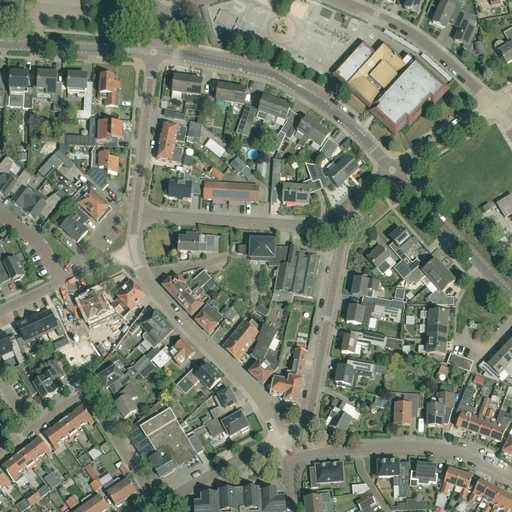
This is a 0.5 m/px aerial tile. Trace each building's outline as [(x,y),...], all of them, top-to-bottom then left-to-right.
[(417,15),(424,1),(427,2),(428,0),(409,0),(405,9),(417,15)] [(463,6),(462,6),(465,0),(452,0),(449,7),(442,4),(434,24),(446,29),(447,24),(452,14),(458,17),(459,16),(460,11),(463,6)] [(217,46),(207,8),(202,10),(212,47),(217,46)] [(468,20),(459,16),(458,17),(454,27),(459,30),(454,42),(467,47),(474,31),(473,30),(476,23),(468,20)] [(497,55),(499,54),(506,66),(511,62),(511,29),(504,35),(507,41),(504,45),(503,44),(502,43),(501,43),(499,43),(498,43),(496,44),(495,45),(495,46),(494,47),(494,48),(494,50),(497,55)] [(391,33),(385,30),(385,32),(383,34),(417,55),(420,51),(408,42),(398,37),(391,33)] [(402,63),(383,46),(373,57),(362,46),(335,76),(370,108),(373,105),(375,107),(369,113),(371,115),(374,117),(376,119),(396,137),(406,126),(409,129),(431,105),(434,108),(450,91),(446,88),(414,58),(412,61),(408,58),(402,63)] [(453,80),(424,54),(421,58),(450,84),(453,80)] [(23,99),(22,110),(32,111),(33,96),(27,96),(28,74),(10,73),(9,98),(23,99)] [(61,99),(55,99),(56,82),(56,75),(38,74),(37,91),(47,91),(46,96),(51,96),(51,104),(54,105),(54,113),(60,113),(61,99)] [(84,99),(85,99),(86,82),(86,77),(69,76),(68,92),(78,93),(77,98),(84,99)] [(98,100),(105,101),(105,108),(118,108),(119,86),(113,85),(114,78),(101,77),(100,94),(98,94),(98,100)] [(185,102),(186,96),(188,80),(174,78),(172,94),(181,95),(180,101),(185,102)] [(188,80),(186,96),(200,97),(202,81),(188,80)] [(76,119),(90,120),(91,112),(92,83),(86,82),(85,99),(84,99),(83,111),(77,111),(76,119)] [(230,104),(232,88),(218,86),(216,102),(230,104)] [(232,88),(230,104),(243,106),(246,90),(232,88)] [(206,114),(208,98),(202,97),(200,113),(206,114)] [(208,98),(206,114),(212,114),(214,99),(208,98)] [(263,125),(268,127),(277,103),(264,98),(257,119),(264,122),(263,125)] [(274,129),(277,120),(285,122),(290,107),(277,103),(268,127),(274,129)] [(247,123),(252,109),(246,107),(241,121),(247,123)] [(252,109),(247,123),(252,125),(257,110),(252,109)] [(91,112),(90,120),(92,120),(98,121),(98,113),(91,112)] [(170,114),(169,119),(184,122),(185,117),(170,114)] [(98,143),(111,143),(111,140),(118,140),(122,140),(122,126),(104,125),(105,121),(98,121),(92,120),(92,122),(92,123),(92,124),(93,124),(93,125),(94,125),(99,125),(99,139),(98,143)] [(303,149),(318,128),(306,120),(297,133),(304,138),(298,146),(303,149)] [(285,138),(292,125),(287,122),(280,135),(279,135),(272,150),(278,153),(285,138)] [(162,124),(161,133),(185,138),(186,129),(162,124)] [(292,125),(285,138),(290,141),(297,128),(292,125)] [(318,128),(303,149),(309,141),(320,149),(329,136),(318,128)] [(175,142),(184,144),(185,138),(161,133),(159,142),(174,145),(175,142)] [(186,143),(193,145),(194,140),(200,142),(201,136),(188,133),(186,143)] [(66,147),(95,148),(103,148),(117,149),(118,140),(111,140),(111,143),(98,143),(99,139),(67,138),(66,145),(66,147)] [(210,139),(204,146),(220,158),(225,151),(210,139)] [(324,157),(333,144),(328,141),(319,154),(324,157)] [(174,149),(174,145),(159,142),(157,151),(181,156),(182,150),(174,149)] [(333,144),(324,157),(329,161),(338,148),(333,144)] [(102,156),(103,148),(95,148),(91,155),(100,156),(99,171),(91,170),(86,176),(103,192),(108,186),(107,186),(108,176),(117,177),(118,161),(109,160),(109,157),(102,156)] [(180,165),(181,156),(157,151),(156,160),(180,165)] [(56,172),(62,165),(69,171),(74,166),(65,158),(59,152),(48,164),(47,163),(38,173),(47,181),(59,192),(66,198),(77,208),(78,207),(96,223),(109,210),(79,183),(74,188),(56,172)] [(236,173),(246,166),(239,156),(229,164),(236,173)] [(185,157),(183,166),(193,168),(194,162),(191,162),(192,158),(185,157)] [(0,193),(6,198),(10,192),(16,184),(8,177),(13,165),(6,159),(1,166),(0,167),(0,193)] [(348,159),(342,164),(337,159),(332,163),(337,168),(348,180),(358,171),(348,159)] [(295,206),(297,188),(279,186),(280,162),(273,161),(271,195),(283,196),(283,205),(295,206)] [(258,163),(257,176),(265,177),(266,164),(258,163)] [(319,181),(314,167),(305,165),(312,184),(319,181)] [(319,181),(325,179),(319,165),(314,167),(319,181)] [(249,182),(255,177),(246,166),(240,171),(249,182)] [(337,190),(348,180),(337,168),(327,178),(337,190)] [(190,200),(190,196),(190,186),(200,187),(201,182),(190,177),(179,172),(178,183),(177,183),(176,184),(169,184),(169,189),(167,189),(166,191),(165,196),(167,197),(168,197),(168,199),(190,200)] [(16,184),(10,192),(16,197),(12,203),(21,210),(22,208),(25,210),(34,197),(25,190),(30,178),(24,173),(16,184)] [(204,185),(203,200),(257,204),(258,188),(204,185)] [(297,188),(295,206),(309,207),(310,189),(297,188)] [(66,198),(59,192),(43,204),(34,197),(25,210),(27,211),(26,213),(35,220),(39,215),(46,220),(60,201),(62,202),(66,198)] [(511,199),(511,197),(497,206),(505,220),(511,215),(511,220),(511,199)] [(490,205),(483,209),(486,214),(491,211),(491,208),(490,205)] [(82,228),(88,221),(78,211),(60,230),(77,245),(88,233),(82,228)] [(393,244),(389,247),(399,259),(401,263),(407,269),(411,274),(419,267),(421,265),(417,260),(412,264),(404,256),(411,250),(411,249),(414,246),(418,242),(414,237),(410,241),(400,230),(389,240),(393,244)] [(179,239),(179,240),(177,240),(175,241),(175,245),(176,247),(178,247),(178,253),(197,254),(197,253),(205,253),(212,254),(213,246),(220,246),(221,238),(206,237),(206,245),(198,245),(198,237),(186,236),(186,240),(179,239)] [(238,255),(250,255),(250,259),(251,259),(260,259),(269,260),(269,263),(269,268),(279,268),(280,267),(287,268),(289,257),(283,257),(283,260),(278,259),(278,249),(274,249),(274,248),(274,247),(275,242),(260,241),(251,241),(250,243),(245,243),(245,247),(238,247),(238,255)] [(293,296),(302,298),(309,299),(317,261),(306,259),(306,257),(296,255),(297,250),(290,249),(289,257),(287,268),(280,267),(279,268),(277,279),(275,292),(293,296)] [(380,249),(367,259),(375,269),(384,262),(390,270),(395,266),(388,257),(385,253),(384,254),(380,249)] [(5,255),(0,257),(0,270),(1,273),(7,271),(11,280),(12,282),(13,281),(14,283),(21,280),(20,278),(24,276),(16,259),(8,263),(5,255)] [(411,274),(403,281),(409,287),(409,288),(414,284),(416,286),(421,282),(426,289),(432,284),(445,273),(436,262),(424,272),(419,267),(411,274)] [(397,266),(393,270),(403,281),(411,274),(407,269),(401,263),(397,266)] [(0,274),(0,284),(0,285),(11,280),(7,271),(1,273),(0,274)] [(432,284),(426,289),(427,289),(432,284),(438,291),(432,296),(428,300),(434,307),(447,307),(447,299),(444,302),(440,296),(443,293),(454,283),(445,273),(432,284)] [(200,290),(211,280),(205,274),(194,284),(191,280),(189,278),(183,284),(178,278),(173,283),(170,280),(163,287),(180,307),(199,289),(200,290)] [(355,280),(354,287),(351,288),(351,293),(352,295),(352,296),(372,300),(374,293),(377,293),(379,284),(368,282),(368,280),(367,278),(364,277),(362,278),(361,281),(355,280)] [(130,282),(115,296),(118,300),(111,307),(123,320),(125,318),(144,300),(145,298),(130,282)] [(203,293),(200,290),(199,289),(180,307),(191,319),(202,308),(206,311),(207,309),(212,303),(209,301),(203,307),(196,300),(203,293)] [(395,289),(395,299),(404,299),(404,290),(395,289)] [(293,296),(275,292),(274,295),(273,299),(291,302),(293,296)] [(88,300),(80,304),(85,313),(82,314),(88,328),(118,315),(111,307),(110,308),(108,302),(105,304),(100,294),(88,300)] [(374,307),(386,309),(391,310),(392,303),(375,299),(375,300),(374,307)] [(212,303),(207,309),(206,311),(195,323),(209,336),(218,324),(217,323),(220,319),(216,316),(217,314),(214,312),(219,306),(214,301),(212,303)] [(256,311),(266,316),(269,310),(259,305),(256,311)] [(391,310),(386,309),(374,307),(372,313),(389,317),(391,310)] [(371,312),(364,311),(349,308),(347,324),(361,326),(360,329),(368,330),(371,312)] [(229,312),(225,309),(221,314),(224,317),(229,312)] [(237,315),(230,310),(225,317),(232,323),(237,315)] [(65,334),(59,321),(55,323),(50,312),(39,317),(47,335),(56,331),(59,337),(65,334)] [(144,341),(163,322),(154,313),(140,327),(146,333),(142,337),(142,339),(144,341)] [(429,328),(447,329),(448,315),(430,314),(421,314),(421,320),(429,321),(429,328)] [(75,316),(65,321),(70,333),(80,328),(75,316)] [(39,317),(28,322),(36,340),(39,345),(44,343),(41,337),(47,335),(39,317)] [(22,338),(16,341),(21,352),(28,349),(26,344),(36,340),(28,322),(17,327),(22,338)] [(163,322),(144,341),(153,350),(158,346),(173,332),(163,322)] [(127,333),(128,333),(131,337),(139,329),(134,324),(131,327),(129,330),(127,333)] [(223,349),(238,363),(259,336),(248,326),(245,324),(223,349)] [(262,366),(269,350),(277,334),(264,327),(262,330),(260,337),(257,343),(258,344),(252,359),(258,364),(262,366)] [(446,343),(447,329),(429,328),(420,327),(420,334),(428,334),(428,335),(428,342),(446,343)] [(4,334),(0,335),(0,355),(1,357),(12,352),(19,367),(21,367),(27,364),(24,359),(21,352),(16,341),(9,344),(8,341),(4,334)] [(344,338),(341,354),(350,355),(354,356),(354,355),(359,356),(360,356),(361,347),(370,348),(370,346),(400,352),(402,342),(363,335),(363,341),(344,337),(344,338)] [(173,348),(167,354),(168,355),(167,356),(180,369),(186,362),(195,354),(182,341),(174,349),(173,348)] [(445,357),(446,343),(428,342),(428,348),(419,348),(418,355),(427,355),(427,356),(445,357)] [(44,343),(39,345),(41,351),(44,356),(49,353),(44,343)] [(297,345),(296,352),(306,354),(307,347),(297,345)] [(511,354),(505,348),(496,358),(510,371),(511,372),(511,354)] [(279,369),(278,368),(279,365),(269,356),(272,352),(269,350),(262,366),(258,364),(255,368),(256,368),(268,380),(279,369)] [(27,364),(44,356),(41,351),(24,359),(27,364)] [(161,370),(163,368),(170,361),(162,352),(152,362),(161,370)] [(275,378),(271,396),(280,398),(279,400),(284,401),(284,403),(289,404),(293,404),(297,405),(302,381),(307,354),(306,354),(296,352),(292,371),(290,378),(289,381),(286,381),(275,378)] [(469,374),(471,368),(473,363),(457,357),(450,355),(446,365),(469,374)] [(150,363),(145,358),(144,357),(133,368),(133,369),(139,375),(150,363)] [(490,369),(483,377),(498,382),(501,379),(499,378),(504,373),(511,380),(511,372),(510,371),(496,358),(488,367),(490,369)] [(373,366),(367,364),(348,361),(346,369),(339,368),(335,384),(336,385),(336,387),(344,389),(344,386),(349,387),(351,381),(357,382),(358,376),(371,379),(373,366)] [(143,380),(155,369),(150,363),(139,375),(143,380)] [(64,377),(59,368),(56,364),(45,371),(48,376),(37,382),(33,375),(28,378),(21,367),(19,367),(14,370),(16,372),(17,374),(22,382),(32,398),(38,394),(43,402),(64,389),(59,381),(64,377)] [(438,374),(445,377),(448,369),(441,366),(438,374)] [(196,367),(176,387),(182,392),(190,384),(193,387),(199,381),(209,391),(220,380),(207,367),(202,373),(196,367)] [(114,397),(117,395),(122,391),(131,382),(134,380),(128,370),(124,373),(120,376),(115,368),(98,379),(101,384),(100,386),(102,390),(105,390),(106,391),(109,388),(114,397)] [(268,380),(256,368),(255,368),(249,374),(262,387),(268,380)] [(122,391),(117,395),(114,397),(118,403),(115,405),(123,420),(136,412),(130,402),(136,398),(133,392),(135,390),(130,384),(129,384),(122,391)] [(228,390),(216,396),(217,398),(214,399),(218,409),(210,413),(213,420),(232,411),(230,408),(235,406),(231,397),(233,397),(230,391),(228,392),(228,390)] [(428,407),(427,427),(442,428),(443,409),(453,410),(453,396),(439,395),(439,408),(428,407)] [(423,396),(417,396),(404,396),(403,407),(396,407),(395,427),(409,427),(410,410),(417,410),(423,410),(423,396)] [(375,408),(385,408),(386,399),(375,398),(375,408)] [(483,422),(482,422),(484,418),(490,401),(485,399),(481,409),(479,416),(478,420),(472,418),(467,433),(478,437),(483,422)] [(340,403),(339,402),(335,400),(330,409),(333,411),(325,426),(344,436),(352,421),(351,421),(355,414),(353,412),(354,411),(340,403)] [(157,456),(149,461),(153,468),(159,479),(175,470),(173,468),(181,463),(183,465),(197,457),(196,456),(187,441),(182,433),(163,401),(156,405),(136,424),(140,429),(139,430),(145,440),(147,439),(157,456)] [(467,433),(472,418),(467,416),(470,407),(464,405),(456,429),(467,433)] [(80,425),(82,427),(87,423),(89,427),(93,424),(82,408),(80,410),(73,415),(80,425)] [(491,420),(494,413),(488,411),(485,418),(491,420)] [(500,413),(495,426),(490,441),(501,445),(508,423),(511,424),(511,411),(509,416),(500,413)] [(202,414),(205,422),(211,420),(207,412),(202,414)] [(225,417),(206,427),(212,439),(220,435),(217,430),(222,427),(229,439),(240,433),(241,435),(248,432),(247,430),(248,429),(240,414),(227,421),(225,417)] [(82,427),(80,425),(73,415),(64,421),(75,437),(79,434),(76,431),(80,429),(82,427)] [(75,437),(64,421),(62,422),(53,429),(62,442),(67,438),(69,441),(73,438),(75,437)] [(490,441),(495,426),(483,422),(478,437),(490,441)] [(57,446),(62,442),(53,429),(44,436),(55,452),(59,449),(57,446)] [(511,458),(511,431),(508,438),(510,439),(503,453),(511,458)] [(191,438),(187,441),(196,456),(203,452),(194,437),(191,438)] [(30,446),(40,458),(45,454),(47,457),(51,455),(39,439),(30,446)] [(34,462),(40,458),(30,446),(21,453),(22,453),(33,468),(37,466),(34,462)] [(88,454),(93,461),(101,455),(96,448),(88,454)] [(33,468),(22,453),(11,462),(24,478),(21,473),(25,470),(28,472),(31,470),(33,468)] [(78,458),(82,466),(91,463),(87,454),(78,458)] [(16,484),(24,478),(11,462),(8,463),(8,462),(5,462),(2,465),(2,467),(3,468),(2,468),(14,483),(15,482),(16,484)] [(406,499),(407,487),(408,481),(409,474),(399,475),(398,464),(398,462),(390,463),(390,462),(385,463),(377,463),(377,464),(375,464),(375,474),(378,474),(378,477),(378,479),(393,479),(393,488),(393,500),(398,500),(406,499)] [(128,473),(124,466),(122,467),(120,463),(115,467),(117,470),(119,469),(124,476),(128,473)] [(409,464),(398,464),(399,475),(409,474),(409,464)] [(316,478),(310,479),(311,484),(311,489),(318,489),(318,485),(343,483),(342,465),(316,467),(316,469),(316,470),(316,478)] [(418,466),(417,473),(411,473),(410,481),(417,482),(417,486),(429,487),(429,484),(436,485),(437,476),(433,476),(434,468),(418,466)] [(454,487),(455,488),(460,474),(448,470),(441,494),(446,496),(447,491),(452,493),(454,487)] [(44,479),(51,489),(59,484),(52,473),(44,479)] [(460,499),(464,501),(472,478),(460,474),(455,488),(462,490),(459,499),(460,499)] [(0,490),(4,486),(7,489),(10,486),(0,475),(0,490)] [(93,483),(97,490),(98,491),(102,488),(103,487),(99,481),(98,480),(93,483)] [(127,481),(122,485),(118,480),(113,483),(125,501),(135,494),(127,481)] [(112,481),(103,487),(102,488),(115,507),(117,508),(121,506),(121,504),(125,501),(113,483),(112,481)] [(482,501),(490,487),(480,481),(469,501),(473,503),(479,506),(482,501)] [(93,483),(89,486),(95,493),(98,491),(97,490),(93,483)] [(42,497),(50,491),(45,485),(37,491),(42,497)] [(365,485),(352,486),(353,494),(362,493),(368,489),(365,485)] [(482,501),(494,507),(502,493),(490,487),(482,501)] [(259,510),(258,493),(258,490),(243,491),(243,494),(244,511),(259,510)] [(234,494),(234,491),(219,492),(219,495),(219,511),(231,511),(235,511),(234,494)] [(269,507),(279,495),(277,493),(276,493),(276,491),(258,493),(259,510),(262,510),(261,511),(266,511),(267,507),(269,507)] [(41,500),(34,492),(25,499),(31,507),(41,500)] [(497,511),(499,509),(503,511),(511,499),(502,493),(494,507),(492,510),(491,509),(489,511),(497,511)] [(244,511),(243,494),(234,494),(235,511),(234,511),(244,511)] [(376,503),(371,494),(356,502),(361,511),(369,507),(376,503)] [(219,511),(219,495),(201,496),(201,498),(200,498),(198,500),(210,511),(212,511),(211,511),(219,511)] [(267,507),(266,511),(283,511),(283,498),(281,498),(279,495),(269,507),(267,507)] [(336,511),(332,511),(331,502),(330,502),(329,495),(320,495),(320,498),(304,500),(305,511),(304,511),(336,511)] [(99,498),(94,501),(90,496),(85,500),(93,511),(105,511),(108,510),(99,498)] [(79,504),(74,497),(65,503),(70,510),(79,504)] [(511,511),(511,498),(511,499),(503,511),(511,511)] [(426,501),(406,499),(405,503),(405,511),(426,511),(426,501)] [(468,503),(464,501),(460,499),(453,511),(462,511),(464,510),(468,503)] [(93,511),(85,500),(81,503),(84,508),(80,511),(79,511),(78,511),(93,511)] [(194,511),(211,511),(212,511),(210,511),(198,500),(196,503),(196,504),(194,504),(194,511)] [(405,511),(405,503),(397,504),(397,507),(390,507),(393,511),(405,511)]
